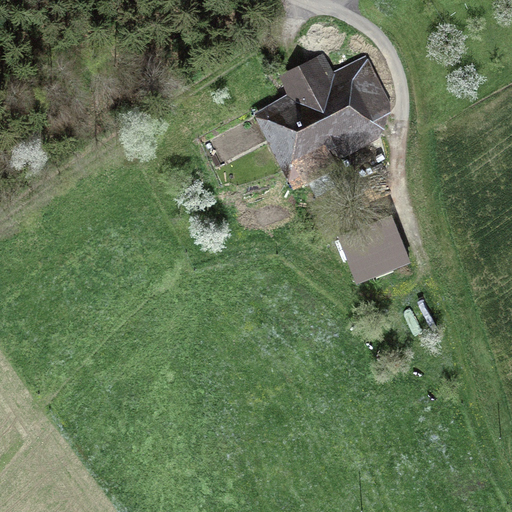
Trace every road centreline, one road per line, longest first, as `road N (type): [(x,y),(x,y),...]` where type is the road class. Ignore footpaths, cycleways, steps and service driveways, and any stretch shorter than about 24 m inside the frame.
road 1 (track): [(0,215),(275,33),(304,0)]
road 2 (track): [(359,220),(394,170),(402,97),(375,35),(312,0)]
